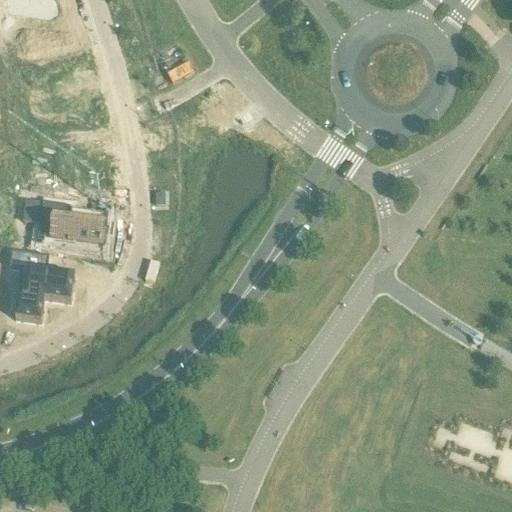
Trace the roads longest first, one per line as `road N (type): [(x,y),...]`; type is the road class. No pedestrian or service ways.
road 1 (secondary): [(367,112),(292,235),(180,366),(73,436),(0,460)]
road 2 (residential): [(0,367),(68,337),(123,290),(140,245),(137,185),(91,0)]
road 3 (secondary): [(367,112),(410,118),(433,100),(440,58),(422,34)]
